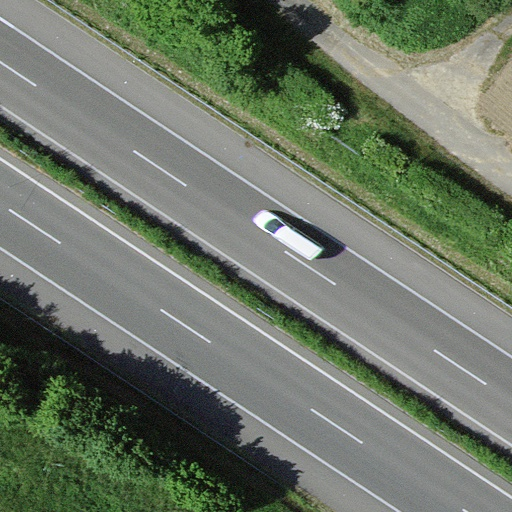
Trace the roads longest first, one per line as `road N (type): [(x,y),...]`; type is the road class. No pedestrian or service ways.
road 1 (motorway): [(511,400),(0,61)]
road 2 (motorway): [(0,203),(466,511)]
road 3 (track): [(511,174),(291,0)]
road 4 (track): [(434,118),(511,20)]
